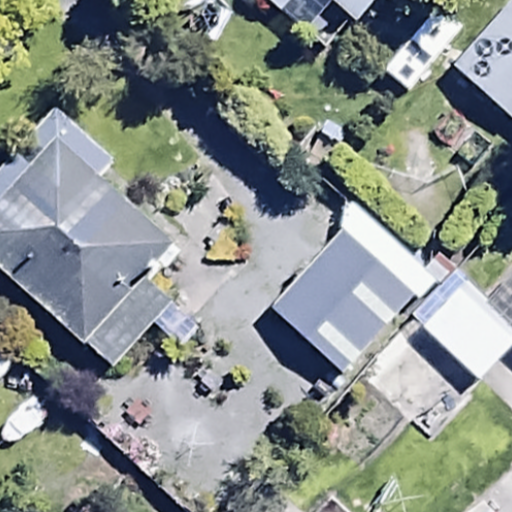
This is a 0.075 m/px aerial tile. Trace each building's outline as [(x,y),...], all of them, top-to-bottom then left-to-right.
[(318,0),(351,29),(377,0),(318,0)] [(511,5),(449,80),(511,133),(511,5)] [(0,179),(0,287),(80,357),(106,380),(164,313),(137,290),(168,255),(35,139),(0,179)] [(511,348),(511,278),(509,276),(485,302),(468,287),(418,344),(472,392),(511,348)] [(0,357),(0,374),(9,365),(0,357)]
